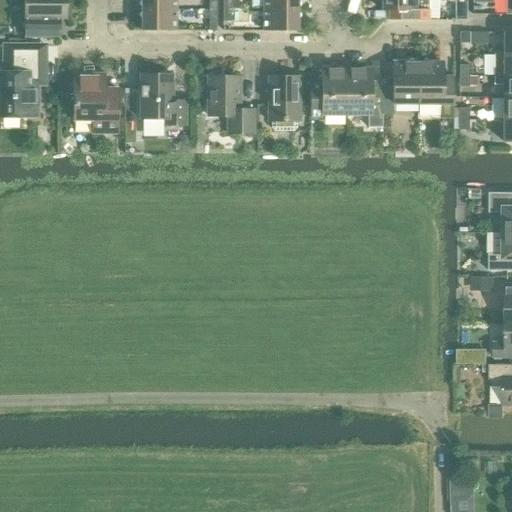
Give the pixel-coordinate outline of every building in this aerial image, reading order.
[(65,18),(65,0),(24,0),(25,37),(53,37),(53,18),(65,18)] [(176,10),(175,0),(141,0),(141,10),(176,10)] [(216,10),(216,0),(208,0),(208,10),(216,10)] [(222,0),(223,10),(230,10),(230,0),(222,0)] [(297,11),(297,0),(263,0),(263,11),(297,11)] [(428,21),(428,0),(376,0),(377,11),(388,11),(389,20),(428,21)] [(466,0),(454,0),(454,21),(466,21),(466,0)] [(176,31),(176,10),(141,10),(141,31),(176,31)] [(297,31),(297,11),(263,11),(263,31),(297,31)] [(511,32),(503,33),(503,55),(511,55),(511,32)] [(459,44),(469,44),(469,33),(459,33),(459,44)] [(37,65),(36,64),(29,64),(29,45),(3,45),(3,73),(0,73),(0,89),(3,89),(3,113),(19,113),(19,117),(37,117),(37,84),(35,84),(35,75),(36,75),(37,74),(38,74),(39,73),(40,71),(40,70),(40,69),(40,68),(40,67),(39,66),(38,65),(37,65)] [(511,55),(503,55),(493,55),(493,77),(503,77),(511,76),(511,55)] [(417,64),(417,104),(441,104),(441,119),(453,120),(453,83),(443,83),(443,63),(417,64)] [(383,88),(382,116),(392,116),(393,108),(393,104),(417,104),(417,64),(393,64),(393,83),(383,83),(383,88)] [(459,77),(469,77),(469,66),(459,66),(459,77)] [(321,81),(310,81),(310,88),(310,118),(321,118),(321,116),(346,116),(346,69),(321,70),(321,81)] [(371,69),(346,69),(346,116),(368,116),(368,128),(382,128),(382,118),(382,116),(383,88),(371,88),(371,69)] [(104,89),(104,75),(73,75),(73,121),(92,121),(92,134),(117,134),(117,89),(104,89)] [(172,102),(172,75),(140,75),(140,120),(164,120),(164,126),(185,126),(185,102),(172,102)] [(511,76),(503,77),(493,77),(493,86),(503,86),(503,98),(511,98),(511,76)] [(239,110),(239,77),(208,77),(208,117),(227,117),(227,135),(253,135),(253,110),(239,110)] [(296,129),(297,122),(300,122),(300,78),(268,77),(267,121),(271,121),(270,129),(274,132),(293,132),(296,129)] [(469,78),(469,77),(459,77),(459,87),(479,87),(479,78),(469,78)] [(511,98),(503,98),(503,120),(511,120),(511,98)] [(469,120),(469,109),(459,109),(459,120),(469,120)] [(469,130),(469,120),(459,120),(459,130),(469,130)] [(511,120),(503,120),(503,142),(511,142),(511,120)] [(511,193),(490,193),(490,213),(505,213),(505,233),(511,232),(511,193)] [(511,232),(505,233),(505,253),(490,253),(490,271),(511,270),(511,232)] [(511,356),(511,320),(507,320),(507,343),(495,343),(495,356),(511,356)] [(491,404),(504,404),(511,404),(511,364),(490,364),(490,380),(497,386),(497,388),(491,388),(491,404)]
